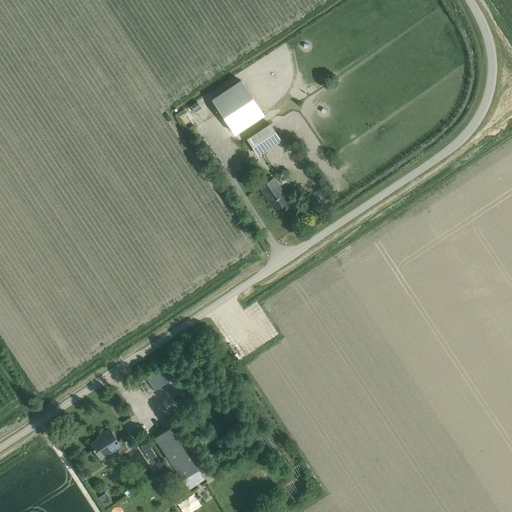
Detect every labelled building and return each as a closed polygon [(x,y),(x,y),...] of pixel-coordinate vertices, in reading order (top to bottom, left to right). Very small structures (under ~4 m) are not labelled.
[(235,134),(264,115),(240,80),(212,99),(235,134)] [(258,155),(280,140),(269,124),(247,139),(258,155)] [(274,210),(288,200),(273,178),(259,188),(274,210)] [(198,469),(173,432),(170,427),(154,438),(182,480),(198,469)] [(109,429),(104,432),(100,435),(101,437),(90,444),(94,449),(93,449),(94,451),(95,451),(100,459),(113,450),(117,456),(127,449),(121,439),(117,441),(109,429)]
